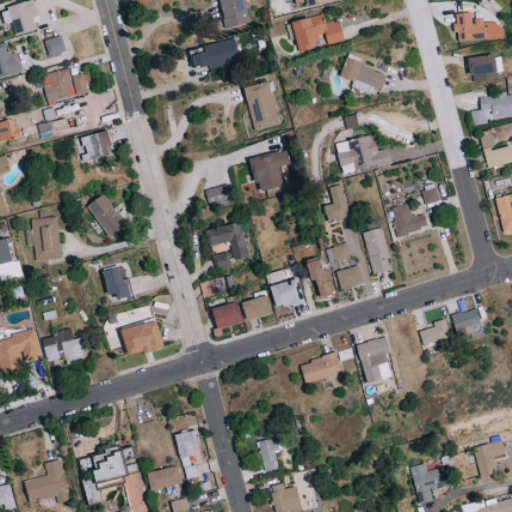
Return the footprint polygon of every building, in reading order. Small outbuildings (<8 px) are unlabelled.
[(250,21),(244,0),(218,0),(227,28),(250,21)] [(34,16),(38,15),(35,1),(1,8),(4,24),(12,22),(15,34),(37,29),(34,16)] [(454,13),(457,42),(504,38),(503,22),(484,24),(483,18),(473,19),(472,12),(454,13)] [(299,49),(325,44),(344,40),(340,19),(324,23),(322,15),(286,23),(290,40),(296,39),(299,49)] [(44,40),(48,55),(65,50),(61,35),(44,40)] [(204,45),(205,52),(192,54),(196,70),(240,61),(235,38),(204,45)] [(0,76),(21,71),(17,51),(10,52),(7,42),(0,44),(0,76)] [(497,79),(497,69),(502,69),(500,54),(469,57),(472,81),(497,79)] [(350,86),(367,91),(369,85),(382,89),(387,71),(346,58),(340,76),(352,80),(350,86)] [(47,103),(75,95),(68,68),(40,75),(47,103)] [(77,95),(89,92),(83,72),(71,76),(77,95)] [(244,86),(253,129),(278,124),(268,81),(244,86)] [(511,93),(479,96),(480,109),(470,110),(471,125),(486,123),(486,117),(511,114),(511,93)] [(0,141),(22,136),(19,126),(14,127),(12,118),(0,121),(0,141)] [(81,136),(86,160),(113,153),(108,130),(81,136)] [(487,168),(511,162),(511,156),(509,144),(496,147),(492,130),(479,133),(487,168)] [(335,142),(342,173),(391,162),(388,148),(377,150),(374,134),(335,142)] [(283,185),(279,166),(289,164),(286,150),(252,157),(259,190),(283,185)] [(0,156),(0,214),(6,214),(0,187),(0,173),(10,171),(7,155),(0,156)] [(426,204),(439,200),(434,182),(421,186),(426,204)] [(329,187),(333,203),(325,205),(329,222),(350,216),(342,184),(329,187)] [(205,189),(208,204),(228,201),(225,185),(205,189)] [(511,230),(511,193),(497,196),(502,232),(511,230)] [(126,226),(105,194),(87,206),(109,238),(126,226)] [(390,208),(397,235),(428,227),(424,213),(412,216),(409,203),(390,208)] [(36,261),(61,257),(56,216),(27,220),(30,245),(33,244),(36,261)] [(233,259),(248,257),(241,222),(207,228),(210,244),(230,240),(233,259)] [(362,232),(373,275),(392,270),(381,227),(362,232)] [(0,239),(0,281),(22,277),(18,260),(14,261),(9,238),(0,239)] [(325,249),(329,263),(349,257),(346,243),(325,249)] [(229,251),(213,254),(216,269),(233,266),(229,251)] [(332,294),(324,258),(309,262),(316,298),(332,294)] [(341,288),(363,282),(358,265),(336,271),(341,288)] [(129,278),(126,278),(123,266),(103,271),(109,294),(117,292),(118,299),(133,295),(129,278)] [(303,302),(299,279),(271,284),(275,307),(303,302)] [(242,303),(248,320),(273,312),(267,294),(242,303)] [(217,328),(243,321),(238,301),(211,308),(217,328)] [(482,322),(477,307),(451,315),(456,330),(482,322)] [(420,330),(423,344),(451,337),(447,318),(433,321),(435,327),(420,330)] [(128,355),(164,347),(158,320),(122,328),(128,355)] [(41,357),(35,330),(0,338),(0,374),(24,369),(22,361),(41,357)] [(46,360),(64,357),(65,364),(86,360),(81,337),(73,339),(71,330),(41,336),(46,360)] [(390,352),(386,336),(357,344),(368,383),(393,376),(386,353),(390,352)] [(337,351),(339,360),(352,357),(350,348),(337,351)] [(304,381),(341,374),(337,354),(300,361),(304,381)] [(192,444),(199,444),(198,430),(176,433),(179,458),(194,457),(192,444)] [(257,441),(265,472),(280,468),(273,438),(257,441)] [(473,448),(481,476),(497,472),(493,457),(506,453),(502,440),(473,448)] [(148,511),(137,462),(135,462),(132,447),(120,450),(120,448),(93,454),(100,483),(122,478),(130,511),(125,511),(148,511)] [(25,479),(29,501),(56,496),(57,502),(68,500),(61,459),(44,462),(46,476),(25,479)] [(409,467),(418,504),(433,500),(430,490),(445,486),(440,467),(426,471),(424,463),(409,467)] [(187,479),(198,476),(195,464),(188,466),(184,467),(187,479)] [(151,493),(166,490),(165,486),(182,483),(179,466),(147,472),(151,493)] [(285,489),(283,483),(270,486),(276,511),(284,511),(303,507),(297,486),(285,489)] [(0,509),(14,508),(10,484),(0,485),(0,509)] [(173,511),(177,511),(188,509),(184,497),(170,502),(173,511)] [(511,511),(511,504),(511,498),(496,501),(495,499),(475,503),(476,511),(511,511)]
